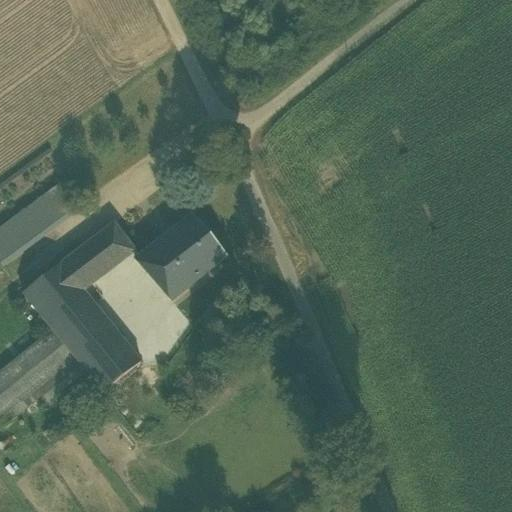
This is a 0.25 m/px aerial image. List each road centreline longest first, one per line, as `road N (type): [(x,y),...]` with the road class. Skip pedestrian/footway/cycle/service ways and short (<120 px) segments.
road 1 (residential): [(378,511),(230,133)]
road 2 (unclassified): [(230,133),(399,0)]
road 3 (residential): [(230,133),(161,0)]
